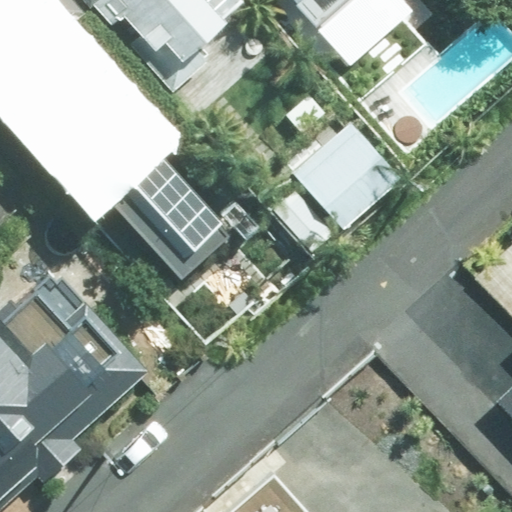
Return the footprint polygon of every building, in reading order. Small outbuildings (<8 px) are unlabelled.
[(0,0),(0,85),(5,90),(0,95),(0,97),(90,191),(151,132),(60,38),(88,11),(77,0),(0,0)] [(84,0),(107,24),(120,12),(149,44),(156,37),(175,58),(238,0),(84,0)] [(273,0),(308,34),(340,0),(273,0)] [(404,174),(347,116),(287,173),(344,232),(404,174)] [(227,229),(154,150),(104,196),(176,276),(227,229)] [(511,225),(466,269),(511,316),(511,402),(506,408),(511,414),(511,225)] [(148,368),(86,299),(30,349),(0,314),(0,501),(41,465),(55,481),(86,453),(72,438),(148,368)] [(318,511),(280,465),(223,511),(318,511)]
